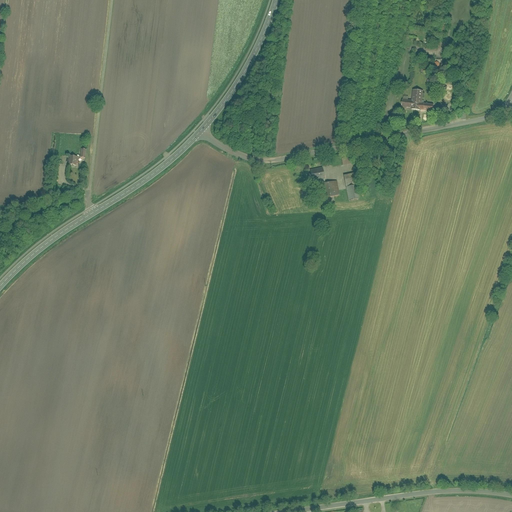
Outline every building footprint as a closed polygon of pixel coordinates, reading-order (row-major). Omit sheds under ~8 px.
[(463,87),(458,81),(455,84),(461,90),(463,87)] [(402,97),(401,108),(432,112),(434,102),(423,101),(424,92),(413,90),(412,98),(402,97)] [(79,155),(70,155),(70,164),(82,164),(82,156),(86,156),(86,148),(79,148),(79,155)] [(351,155),(340,157),(342,166),(353,163),(351,155)] [(312,180),(318,179),(322,200),(338,198),(335,177),(327,178),(325,167),(310,169),(312,180)] [(345,178),(347,202),(358,200),(357,186),(364,185),(363,175),(345,178)]
